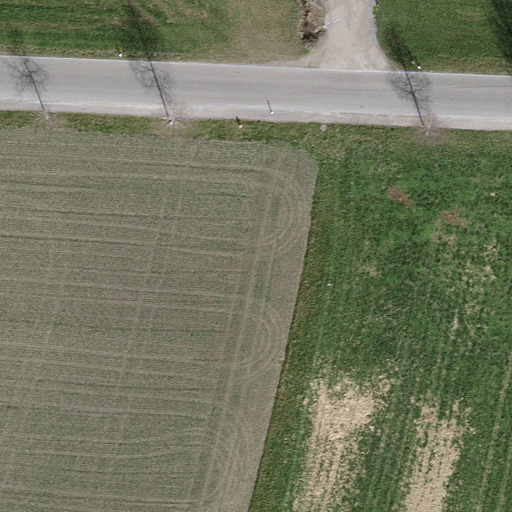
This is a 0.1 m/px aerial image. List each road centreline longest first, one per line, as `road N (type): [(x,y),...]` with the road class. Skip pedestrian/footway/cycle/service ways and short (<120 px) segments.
road 1 (unclassified): [(0,78),(363,92)]
road 2 (unclassified): [(363,92),(511,98)]
